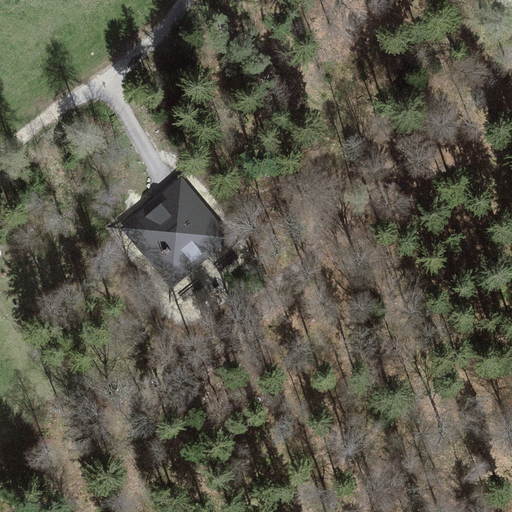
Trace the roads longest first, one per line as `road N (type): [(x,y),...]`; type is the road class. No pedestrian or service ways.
road 1 (track): [(99,511),(170,434),(196,352),(115,230),(154,166)]
road 2 (track): [(0,162),(100,80)]
road 3 (track): [(100,80),(163,188)]
